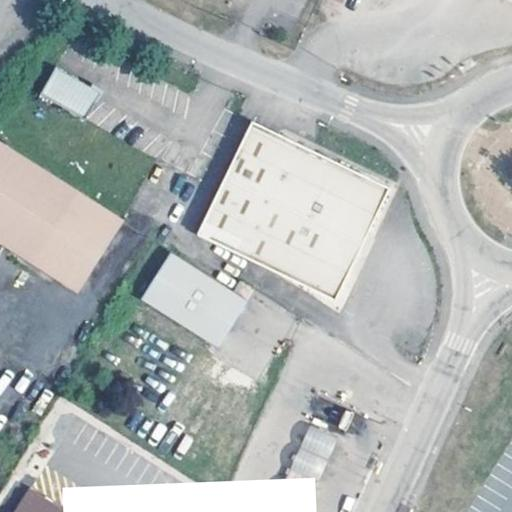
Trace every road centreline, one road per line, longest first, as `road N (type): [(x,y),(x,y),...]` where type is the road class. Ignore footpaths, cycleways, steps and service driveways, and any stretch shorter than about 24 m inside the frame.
road 1 (unclassified): [(109,0),(447,146)]
road 2 (unclassified): [(495,262),(386,511)]
road 3 (unclassified): [(447,146),(445,200),(473,247),(495,262)]
